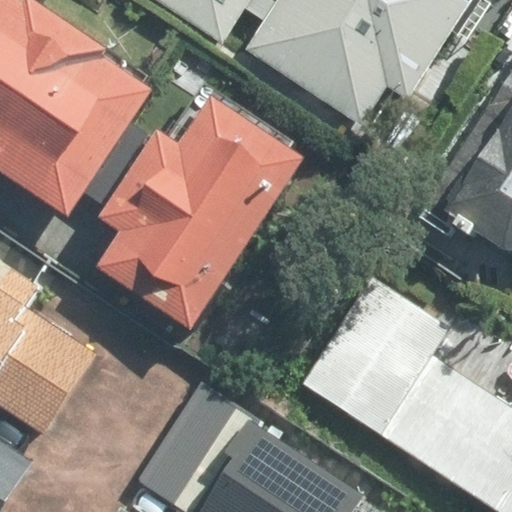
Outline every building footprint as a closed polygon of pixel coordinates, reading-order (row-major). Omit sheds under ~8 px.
[(14,0),(0,0),(0,187),(63,231),(156,96),(14,0)] [(481,0),(159,0),(381,148),(481,0)] [(511,53),(396,213),(460,258),(511,258),(511,53)] [(95,229),(114,242),(95,273),(190,334),(297,164),(202,104),(173,149),(153,137),(95,229)] [(511,511),(511,337),(498,359),(358,270),(289,379),(500,511),(511,511)] [(0,401),(34,426),(90,349),(0,284),(0,401)] [(379,511),(251,430),(201,511),(379,511)] [(0,510),(33,466),(0,441),(0,510)]
